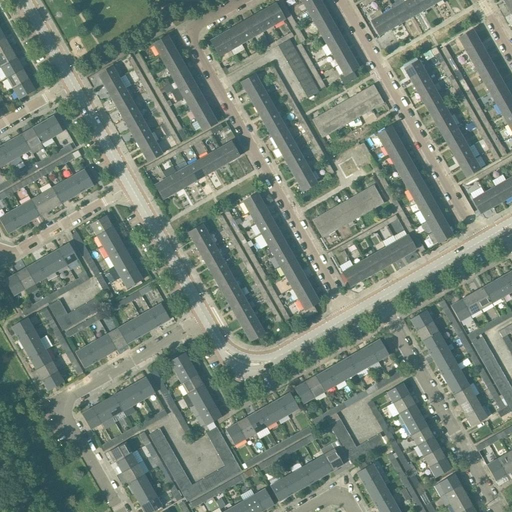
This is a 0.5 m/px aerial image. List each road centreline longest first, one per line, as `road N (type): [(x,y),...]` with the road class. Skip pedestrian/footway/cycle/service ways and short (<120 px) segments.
road 1 (residential): [(239,0),(187,32),(348,317)]
road 2 (residential): [(205,318),(57,402),(119,511)]
road 3 (residential): [(479,242),(340,0)]
road 4 (residential): [(497,511),(379,300)]
road 5 (residential): [(348,317),(256,361),(225,349),(205,318)]
road 6 (residential): [(0,248),(5,258),(130,187)]
road 7 (residential): [(205,318),(130,187)]
